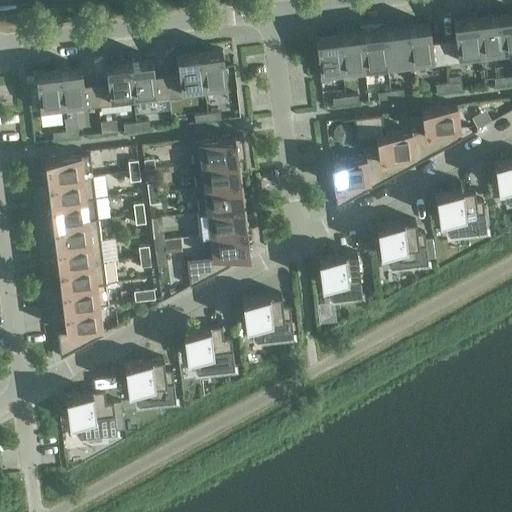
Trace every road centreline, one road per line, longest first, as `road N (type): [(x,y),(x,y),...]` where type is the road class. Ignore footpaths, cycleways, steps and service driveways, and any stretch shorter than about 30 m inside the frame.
road 1 (residential): [(21,394),(299,244)]
road 2 (tertiary): [(0,49),(270,13)]
road 3 (residential): [(299,244),(511,127)]
road 4 (residential): [(299,244),(270,13)]
road 5 (residential): [(0,215),(21,394)]
